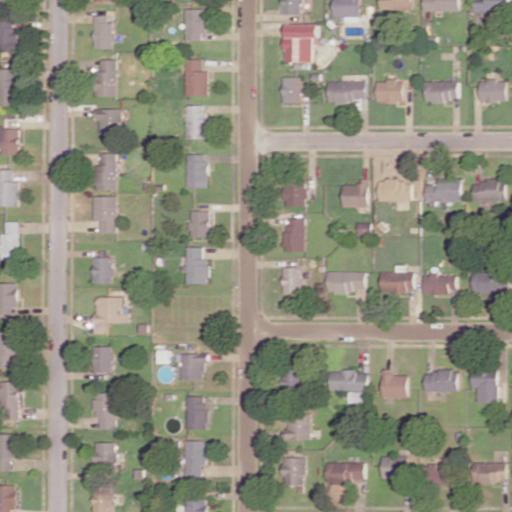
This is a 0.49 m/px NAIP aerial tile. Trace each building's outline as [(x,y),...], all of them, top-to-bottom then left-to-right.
[(285,0),(285,13),(304,13),(304,0),(285,0)] [(336,0),(337,16),(364,16),(364,0),(336,0)] [(415,0),(382,0),(382,8),(415,9),(415,0)] [(425,0),(426,10),(462,10),(462,0),(425,0)] [(511,0),(475,0),(476,10),(511,10),(511,0)] [(208,39),(208,8),(188,8),(188,40),(208,39)] [(110,22),(109,14),(96,15),(97,48),(116,47),(116,22),(110,22)] [(16,20),(0,19),(0,45),(16,46),(16,20)] [(316,36),(322,37),(323,24),(289,23),(288,61),(316,62),(316,36)] [(119,95),(118,58),(102,59),(103,70),(98,70),(98,95),(119,95)] [(211,94),(211,71),(205,71),(205,58),(188,58),(188,95),(211,94)] [(0,91),(0,105),(19,104),(18,67),(0,67),(0,91)] [(304,76),(286,76),(286,102),(305,102),(304,76)] [(380,79),(380,102),(407,102),(407,79),(380,79)] [(483,101),(510,101),(510,79),(483,79),(483,101)] [(370,80),(332,81),(332,102),(358,102),(358,97),(370,96),(370,80)] [(429,100),(462,101),(462,81),(429,80),(429,100)] [(209,138),(209,105),(190,104),(189,137),(209,138)] [(102,134),(124,133),(124,107),(96,108),(97,119),(102,119),(102,134)] [(23,128),(2,127),(2,154),(22,154),(23,128)] [(118,189),(119,153),(100,152),(100,188),(118,189)] [(189,187),(210,186),(209,153),(189,154),(189,187)] [(0,205),(22,205),(22,181),(15,181),(15,169),(0,168),(0,205)] [(382,200),(415,200),(415,178),(382,179),(382,200)] [(429,184),(429,201),(465,200),(465,178),(441,179),(441,184),(429,184)] [(476,180),(477,200),(510,199),(509,179),(476,180)] [(308,180),(287,180),(287,205),(308,205),(308,180)] [(346,183),(346,206),(372,206),(372,183),(346,183)] [(102,231),(118,232),(119,195),(97,195),(97,220),(102,220),(102,231)] [(212,210),(192,210),(192,236),(212,236),(212,210)] [(308,250),(307,217),(288,218),(288,251),(308,250)] [(21,221),(8,221),(8,233),(2,233),(3,259),(22,258),(21,221)] [(209,246),(189,246),(188,283),(208,283),(209,246)] [(115,282),(116,256),(96,256),(96,282),(115,282)] [(286,292),(305,293),(305,267),(286,267),(286,292)] [(368,290),(368,270),(330,271),(331,291),(368,290)] [(401,271),(384,270),(383,290),(416,291),(417,271),(401,270),(401,271)] [(508,292),(508,271),(475,271),(475,293),(508,292)] [(426,292),(459,292),(459,274),(426,274),(426,292)] [(20,282),(0,282),(0,313),(15,314),(16,306),(20,306),(20,282)] [(131,322),(131,306),(124,306),(124,296),(97,296),(97,333),(110,333),(109,322),(131,322)] [(0,367),(20,367),(19,330),(0,330),(0,367)] [(115,345),(96,346),(96,371),(115,371),(115,345)] [(183,378),(206,378),(206,363),(210,363),(210,352),(178,353),(178,361),(183,361),(183,378)] [(385,396),(411,397),(411,375),(397,375),(397,367),(386,367),(385,396)] [(305,369),(285,368),(285,391),(304,391),(305,369)] [(333,391),(352,391),(351,402),(370,402),(371,373),(360,373),(360,370),(333,369),(333,391)] [(480,401),(500,401),(500,369),(475,369),(475,387),(480,387),(480,401)] [(428,391),(461,390),(461,370),(428,370),(428,391)] [(22,419),(21,381),(2,381),(3,419),(22,419)] [(117,428),(118,392),(97,392),(96,416),(102,416),(101,428),(117,428)] [(189,428),(209,428),(209,395),(188,395),(189,428)] [(314,438),(313,416),(291,416),(292,428),(286,428),(286,439),(314,438)] [(0,433),(0,469),(15,469),(14,457),(21,457),(20,433),(0,433)] [(209,440),(187,439),(187,476),(204,476),(204,464),(209,464),(209,440)] [(119,441),(97,441),(97,463),(119,464),(119,441)] [(410,477),(410,455),(385,456),(385,477),(410,477)] [(309,457),(286,456),(285,484),(308,484),(309,457)] [(330,481),(357,481),(357,478),(368,478),(368,462),(330,461),(330,481)] [(452,483),(452,462),(431,463),(432,484),(452,483)] [(509,482),(509,462),(476,462),(476,482),(509,482)] [(0,511),(13,511),(14,507),(20,507),(20,484),(0,484),(0,511)] [(95,511),(115,511),(115,486),(95,487),(95,511)] [(179,511),(209,511),(210,498),(189,498),(189,505),(179,505),(179,511)]
